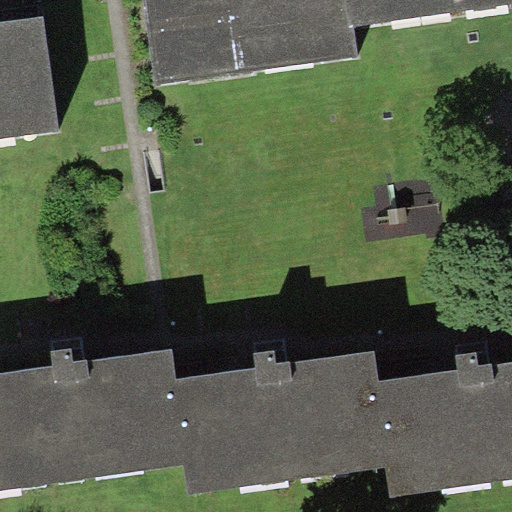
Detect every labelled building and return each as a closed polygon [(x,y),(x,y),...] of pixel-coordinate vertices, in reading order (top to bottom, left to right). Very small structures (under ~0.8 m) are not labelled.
[(149,0),(157,78),(345,58),(339,0),(149,0)] [(511,0),(343,0),(346,23),(511,4),(511,0)] [(0,137),(58,129),(43,20),(0,25),(0,137)] [(0,489),(187,465),(175,379),(172,349),(73,362),(72,350),(52,353),(54,366),(0,373),(0,489)] [(190,491),(388,465),(377,381),(373,352),(277,364),(276,351),(253,354),(255,368),(175,379),(187,465),(190,491)] [(392,496),(511,480),(511,362),(479,367),(478,353),(456,356),(458,370),(377,381),(388,465),(392,496)]
